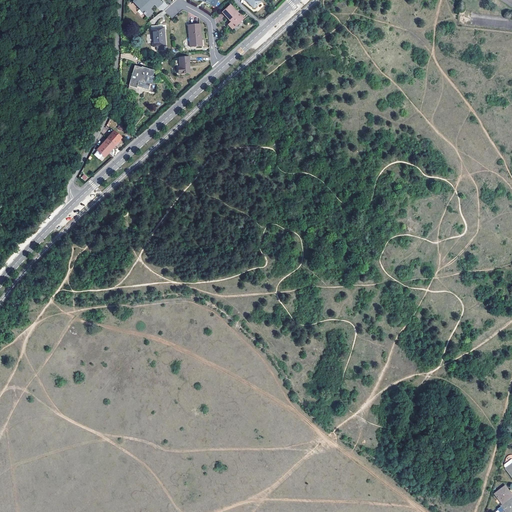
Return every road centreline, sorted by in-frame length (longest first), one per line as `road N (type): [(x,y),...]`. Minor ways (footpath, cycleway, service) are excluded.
road 1 (residential): [(121,0),(115,85),(71,180),(73,203)]
road 2 (tertiary): [(220,68),(73,203)]
